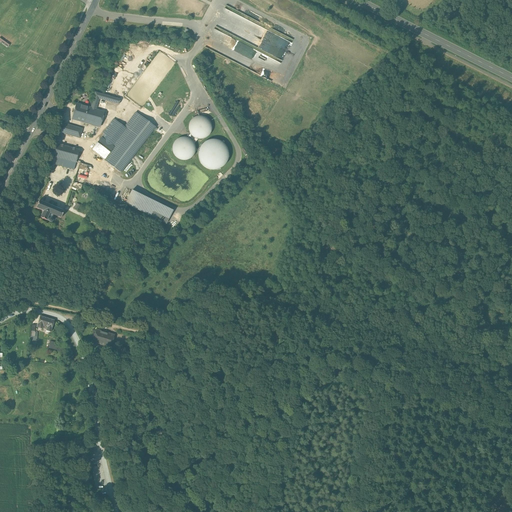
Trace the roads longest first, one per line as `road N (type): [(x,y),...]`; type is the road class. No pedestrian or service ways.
road 1 (track): [(84,321),(388,380),(511,428)]
road 2 (unclassified): [(116,511),(87,366),(67,322),(29,309),(0,320)]
road 3 (tertiary): [(0,193),(94,4)]
road 4 (primary): [(358,0),(511,78)]
road 5 (track): [(90,384),(200,511)]
road 6 (unknown): [(185,64),(151,54),(122,86),(128,107),(172,135)]
road 7 (unknown): [(94,4),(124,21),(195,27),(199,42),(185,64)]
road 8 (track): [(364,511),(392,401),(388,380)]
